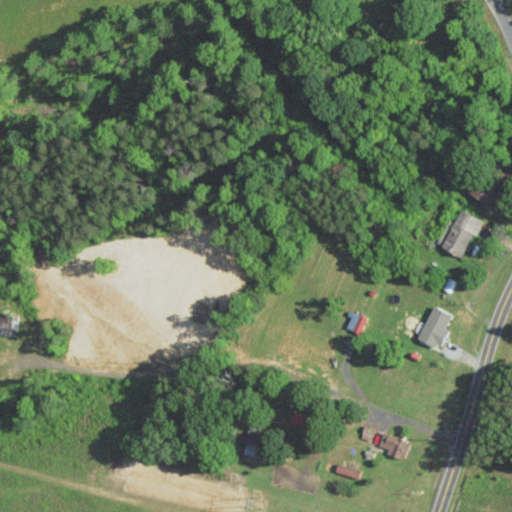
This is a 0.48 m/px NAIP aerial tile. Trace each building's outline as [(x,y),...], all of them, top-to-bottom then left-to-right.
[(474,193),(491,204),(509,176),(493,165),(474,193)] [(483,218),(462,207),(442,246),(464,257),(483,218)] [(419,338),(439,347),(454,313),(434,304),(419,338)] [(242,453),(253,456),(261,423),(250,421),(242,453)] [(409,438),(380,432),(378,445),(387,447),(386,454),(404,458),(409,438)] [(360,469),(337,464),(336,471),(359,477),(360,469)]
